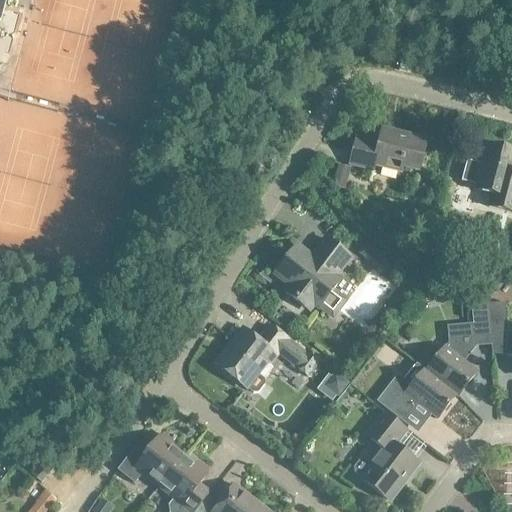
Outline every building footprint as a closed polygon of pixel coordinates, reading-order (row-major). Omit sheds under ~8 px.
[(356,139),(349,165),(372,171),(374,166),(400,173),(402,168),(418,172),(426,142),(407,137),(406,141),(381,134),(378,145),(356,139)] [(511,155),(486,149),(475,188),(492,192),(488,208),(511,214),(511,186),(510,186),(511,176),(511,155)] [(337,167),(332,186),(338,187),(340,178),(346,179),(348,170),(337,167)] [(369,240),(358,254),(384,275),(395,260),(369,240)] [(318,309),(333,290),(340,281),(334,277),(349,258),(326,241),(312,260),(296,247),(275,274),(290,287),(285,294),(313,316),(318,309)] [(511,260),(488,259),(487,275),(511,276),(511,260)] [(348,302),(333,290),(318,309),(333,321),(348,302)] [(351,314),(363,324),(382,304),(370,293),(351,314)] [(448,344),(426,372),(455,396),(455,397),(457,398),(476,374),(463,364),(475,348),(490,347),(490,338),(486,306),(486,298),(470,300),(472,326),(447,328),(448,344)] [(511,330),(506,331),(505,304),(486,306),(490,338),(506,339),(505,356),(505,357),(511,356),(511,330)] [(277,356),(289,342),(270,327),(257,343),(242,331),(215,365),(246,390),(257,376),(272,356),(276,359),(277,356)] [(289,342),(277,356),(307,379),(321,362),(309,351),(305,355),(289,342)] [(455,396),(426,372),(424,371),(411,388),(400,380),(395,387),(391,384),(377,403),(402,423),(416,404),(437,420),(455,397),(455,396)] [(316,391),(331,403),(336,397),(338,399),(349,384),(334,373),(331,377),(328,375),(316,391)] [(264,381),(257,376),(246,390),(252,394),(258,394),(264,385),(264,381)] [(382,449),(370,465),(359,478),(358,479),(386,501),(406,476),(409,479),(419,466),(395,448),(407,432),(384,414),(365,437),(382,449)] [(159,489),(183,457),(170,447),(173,443),(163,434),(159,439),(159,438),(142,459),(132,451),(117,471),(134,485),(141,475),(159,489)] [(303,466),(307,460),(306,456),(301,452),(295,460),(303,466)] [(206,475),(183,457),(159,489),(173,500),(167,507),(168,511),(195,511),(201,505),(190,496),(206,475)] [(359,478),(370,465),(364,460),(359,461),(353,469),(353,473),(359,478)] [(42,464),(32,477),(41,484),(51,471),(42,464)] [(206,498),(201,505),(195,511),(251,511),(257,505),(233,486),(217,506),(206,498)] [(46,492),(36,505),(45,511),(56,500),(46,492)]
